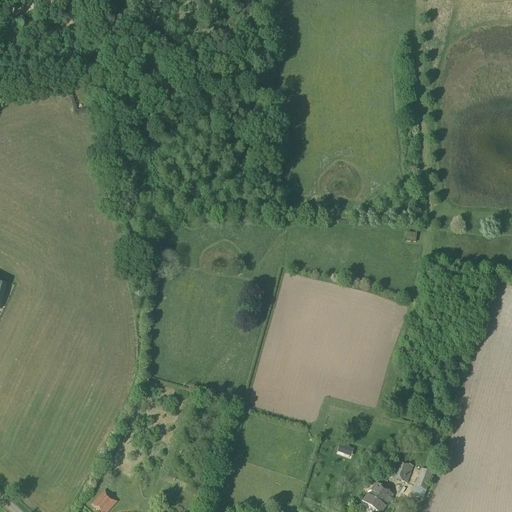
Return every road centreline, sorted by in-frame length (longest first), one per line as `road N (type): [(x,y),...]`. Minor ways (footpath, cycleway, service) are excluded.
road 1 (track): [(418,0),(431,229)]
road 2 (track): [(438,168),(436,81),(455,0)]
